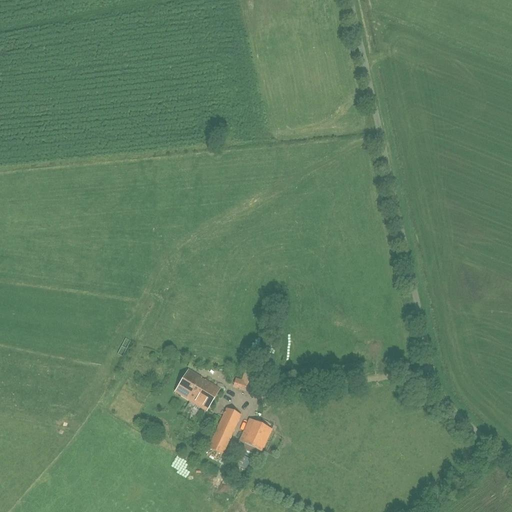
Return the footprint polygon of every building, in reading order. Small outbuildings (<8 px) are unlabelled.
[(247,366),(243,381),(235,378),(233,388),(255,394),(258,385),(250,383),(255,368),(247,366)] [(220,388),(189,370),(176,391),(206,410),(220,388)] [(226,408),(208,448),(222,454),(241,415),(226,408)] [(272,430),(264,426),(248,419),(238,441),(244,444),(241,451),(258,458),(261,451),(262,452),(272,430)] [(236,451),(232,463),(242,466),(246,455),(236,451)]
